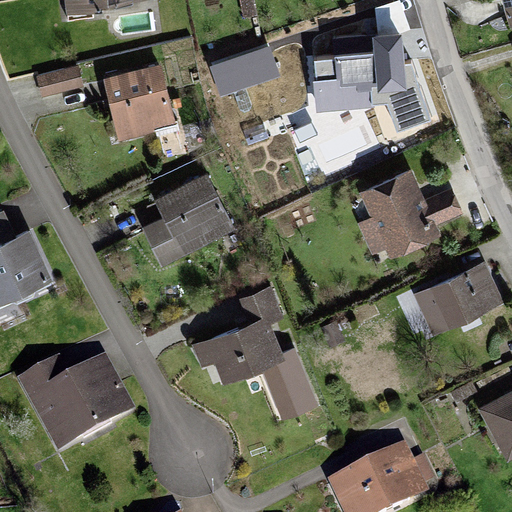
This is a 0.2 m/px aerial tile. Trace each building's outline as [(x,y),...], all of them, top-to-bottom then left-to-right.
[(142,0),(67,0),(68,11),(143,2),(142,0)] [(511,0),(499,0),(506,25),(511,23),(511,0)] [(391,44),(330,46),(332,95),(392,93),(391,44)] [(151,67),(100,77),(112,139),(163,130),(151,67)] [(76,72),(35,80),(38,93),(78,85),(76,72)] [(200,181),(152,201),(176,256),(224,235),(200,181)] [(28,230),(0,242),(0,305),(52,281),(28,230)] [(477,266),(408,300),(416,317),(434,308),(445,330),(496,304),(477,266)] [(275,361),(261,325),(274,320),(263,293),(237,303),(247,328),(190,351),(198,372),(210,367),(218,389),(261,371),(280,419),(306,408),(286,357),(275,361)] [(56,369),(20,387),(53,454),(125,418),(98,365),(62,382),(56,369)] [(511,393),(475,415),(505,466),(511,462),(511,393)] [(400,452),(326,489),(337,511),(391,511),(423,496),(400,452)]
